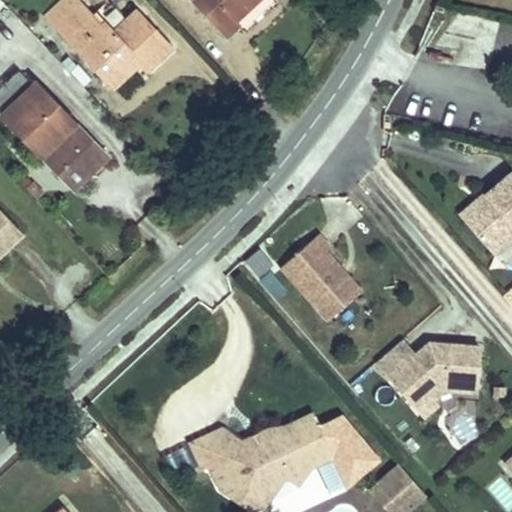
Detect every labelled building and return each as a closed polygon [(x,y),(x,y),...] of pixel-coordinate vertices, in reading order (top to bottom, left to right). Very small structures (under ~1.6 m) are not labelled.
[(27,0),(85,58),(111,32),(124,45),(151,19),(131,0),(98,0),(93,5),(88,0),(77,0),(71,7),(63,0),(27,0)] [(197,0),(207,10),(217,0),(197,0)] [(511,24),(503,21),(487,59),(511,69),(511,24)] [(35,76),(13,54),(0,66),(0,106),(49,156),(66,139),(70,142),(86,126),(54,95),(43,106),(24,87),(35,76)] [(54,95),(35,76),(24,87),(43,106),(54,95)] [(66,139),(49,156),(53,160),(70,142),(66,139)] [(474,169),(450,190),(480,224),(511,195),(511,156),(498,141),(471,165),(474,169)] [(304,200),(266,233),(313,287),(346,257),(311,216),(315,213),(304,200)] [(327,228),(343,226),(341,204),(325,205),(327,228)] [(495,254),(504,269),(511,264),(511,244),(495,254)] [(385,305),(359,326),(394,370),(407,360),(412,366),(425,355),(457,359),(463,316),(412,310),(411,321),(403,327),(398,322),(385,305)] [(412,310),(398,322),(403,327),(411,321),(412,310)] [(407,360),(394,370),(403,382),(416,371),(412,366),(407,360)] [(305,455),(315,441),(342,425),(320,387),(292,403),(273,410),(274,415),(275,422),(261,428),(252,424),(226,412),(197,428),(212,453),(216,450),(229,472),(253,486),(262,471),(292,454),(305,455)] [(511,456),(511,402),(485,426),(511,457),(511,456)] [(275,422),(274,415),(252,424),(261,428),(275,422)] [(418,466),(392,438),(371,456),(396,485),(418,466)] [(396,485),(371,456),(363,463),(388,492),(396,485)] [(331,462),(318,466),(326,488),(338,483),(331,462)] [(5,511),(52,511),(50,509),(67,493),(50,474),(5,511)]
